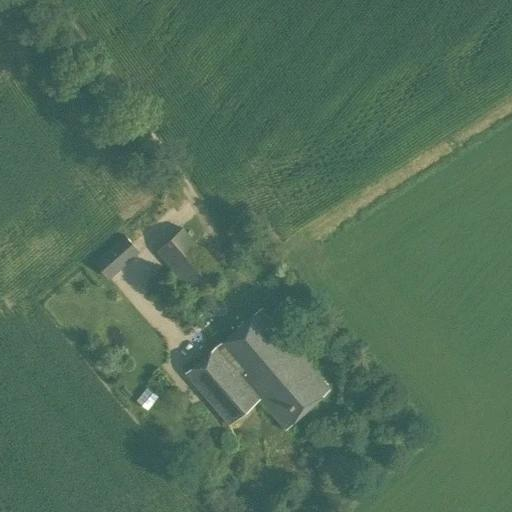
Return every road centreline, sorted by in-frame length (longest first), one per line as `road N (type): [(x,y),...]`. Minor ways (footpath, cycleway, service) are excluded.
road 1 (track): [(214,232),(47,0)]
road 2 (track): [(511,98),(325,220)]
